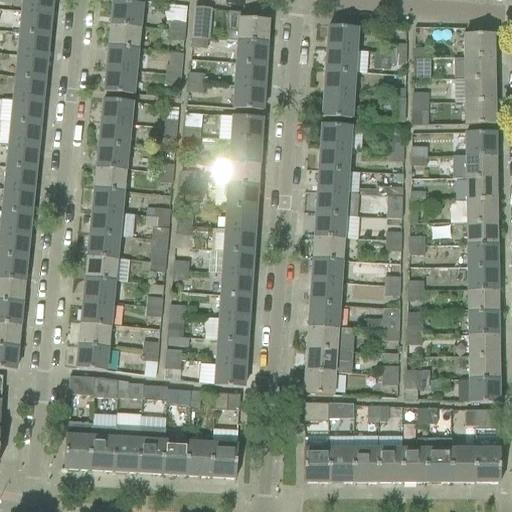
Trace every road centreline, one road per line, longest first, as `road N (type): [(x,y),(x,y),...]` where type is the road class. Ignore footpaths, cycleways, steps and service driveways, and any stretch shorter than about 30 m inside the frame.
road 1 (residential): [(79,0),(30,511)]
road 2 (residential): [(262,511),(285,0)]
road 3 (residential): [(511,16),(308,0)]
